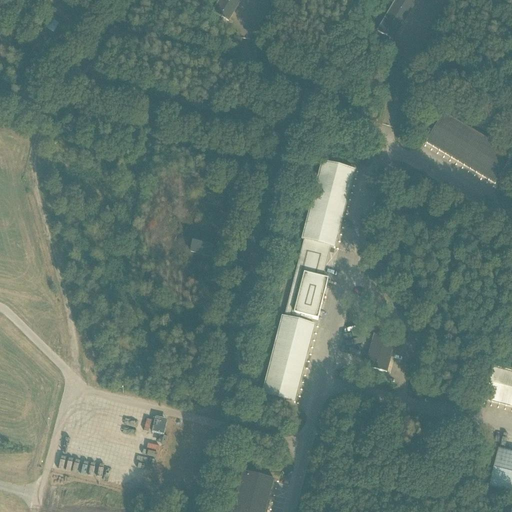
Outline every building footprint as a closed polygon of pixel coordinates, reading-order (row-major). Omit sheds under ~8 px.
[(220,0),(213,13),(228,22),(241,0),(220,0)] [(396,0),(377,32),(393,41),(417,1),(415,0),(396,0)] [(426,144),(495,185),(511,156),(444,115),(426,144)] [(282,318),(262,395),(295,404),(314,327),(315,326),(307,324),(309,319),(316,320),(318,321),(318,320),(318,318),(319,316),(328,281),(323,279),(319,278),(320,276),(322,276),(327,258),(327,256),(328,254),(330,248),(331,248),(334,249),(335,248),(354,171),(322,163),(302,241),(304,241),(305,241),(304,245),(307,246),(307,248),(306,250),(306,252),(302,266),(299,265),(287,309),(287,311),(286,313),(285,319),(284,318),(282,318)] [(366,368),(386,373),(395,341),(374,335),(366,368)] [(484,401),(511,408),(511,373),(493,369),(484,401)] [(142,429),(148,430),(151,420),(145,418),(142,429)] [(167,424),(155,421),(152,433),(164,436),(166,428),(167,424)] [(511,454),(498,451),(488,488),(511,494),(511,454)] [(232,511),(266,511),(275,481),(242,473),(232,511)]
